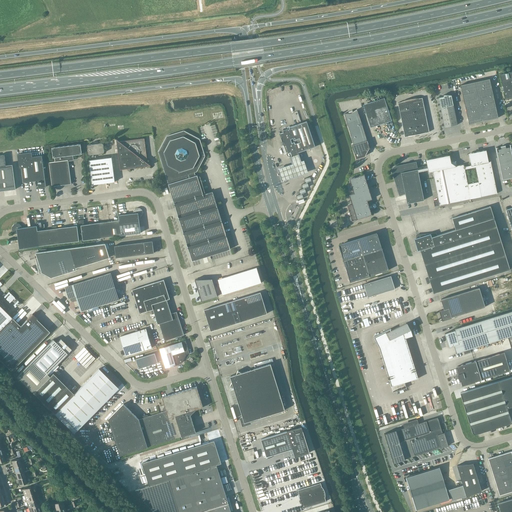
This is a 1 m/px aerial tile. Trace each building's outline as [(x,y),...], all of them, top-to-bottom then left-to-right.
[(511,71),(500,74),(506,99),(511,97),(511,71)] [(469,124),(498,118),(490,79),(461,85),(469,124)] [(439,98),(445,127),(458,125),(451,95),(439,98)] [(398,103),(405,137),(429,132),(422,98),(398,103)] [(365,106),(372,126),(390,120),(384,100),(365,106)] [(354,145),(352,145),(356,159),(365,156),(365,155),(369,149),(370,148),(357,110),(351,113),(344,114),(354,145)] [(304,122),(302,123),(310,149),(313,148),(315,147),(307,121),(304,122)] [(299,152),(310,149),(302,123),(290,127),(290,129),(288,130),(288,129),(283,131),(284,132),(280,133),(283,142),(284,141),(285,145),(284,145),(282,146),(285,154),(287,154),(288,158),(292,156),(293,156),(298,156),(298,154),(299,154),(299,152)] [(158,152),(169,187),(192,261),(231,249),(213,192),(203,195),(197,175),(196,176),(195,173),(197,172),(205,156),(200,139),(184,131),(167,136),(158,152)] [(116,139),(120,170),(151,166),(151,165),(148,163),(144,138),(120,142),(117,139),(116,139)] [(103,144),(103,143),(102,143),(89,145),(88,145),(87,146),(88,154),(89,154),(89,155),(90,155),(103,153),(104,153),(104,152),(104,144),(103,144)] [(52,187),(72,184),(68,159),(73,158),(72,155),(82,154),(81,144),(52,148),(53,158),(54,158),(55,162),(49,163),(52,187)] [(497,153),(503,180),(511,178),(511,153),(511,150),(510,147),(506,148),(506,146),(501,147),(501,149),(497,150),(498,153),(497,153)] [(464,165),(457,166),(451,162),(450,155),(426,160),(429,172),(433,171),(440,205),(497,193),(491,161),(489,162),(487,152),(485,150),(472,153),(469,156),(471,165),(464,167),(464,165)] [(29,153),(20,154),(18,156),(20,166),(22,168),(24,182),(38,180),(39,188),(46,187),(42,156),(32,157),(32,155),(29,153)] [(299,153),(290,156),(292,164),(278,169),(282,181),(308,173),(304,160),(301,161),(299,153)] [(0,191),(16,189),(13,165),(6,165),(5,155),(0,155),(0,191)] [(92,185),(115,182),(112,157),(89,160),(92,185)] [(392,172),(395,181),(399,196),(406,194),(408,204),(424,200),(417,163),(415,162),(396,166),(395,166),(394,167),(393,168),(392,169),(392,170),(392,171),(392,172)] [(354,194),(349,195),(352,205),(347,206),(349,212),(348,213),(349,215),(350,216),(351,216),(350,218),(351,221),(353,222),(356,221),(357,220),(372,215),(370,209),(372,208),(375,209),(376,207),(376,204),(373,204),(371,206),(369,206),(367,201),(372,199),(365,175),(350,179),(354,194)] [(310,177),(304,179),(306,183),(302,184),(303,189),(299,190),(300,194),(296,196),(298,200),(304,198),(302,194),(306,192),(305,188),(309,187),(307,182),(312,181),(310,177)] [(418,251),(420,250),(434,293),(510,269),(491,206),(452,218),(456,230),(432,237),(431,234),(416,235),(417,238),(414,239),(418,251)] [(141,233),(139,218),(141,217),(143,215),(143,212),(142,210),(140,208),(137,208),(135,209),(133,211),(133,213),(118,215),(119,220),(84,225),(84,220),(78,221),(79,226),(81,225),(83,240),(141,233)] [(20,249),(50,245),(79,241),(77,226),(38,231),(37,226),(22,228),(21,226),(19,224),(16,224),(14,225),(12,227),(12,229),(13,232),(15,233),(18,234),(20,249)] [(378,234),(339,246),(344,260),(343,261),(344,261),(350,282),(370,276),(370,277),(370,276),(389,270),(382,249),(383,249),(383,248),(382,248),(378,234)] [(153,241),(140,243),(114,246),(116,258),(154,253),(153,241)] [(105,244),(36,253),(42,273),(52,278),(77,270),(76,268),(110,258),(105,244)] [(218,280),(223,295),(261,283),(257,267),(218,280)] [(120,272),(121,278),(134,275),(133,269),(120,272)] [(391,276),(364,284),(364,285),(368,297),(371,296),(395,289),(391,276)] [(113,278),(90,286),(88,280),(65,287),(69,298),(70,298),(71,300),(72,302),(77,300),(81,311),(119,300),(113,278)] [(201,279),(195,280),(198,288),(197,288),(197,289),(198,289),(202,301),(218,296),(212,279),(201,279)] [(170,299),(164,280),(132,289),(140,313),(151,310),(152,314),(155,314),(158,324),(160,324),(165,341),(184,335),(177,312),(171,314),(167,300),(170,299)] [(480,287),(441,299),(444,309),(439,311),(442,321),(452,318),(452,317),(486,307),(480,287)] [(204,310),(208,320),(211,331),(267,314),(261,292),(204,310)] [(62,299),(60,301),(67,308),(68,306),(62,299)] [(511,311),(455,329),(455,330),(445,334),(449,347),(459,344),(462,352),(511,336),(511,311)] [(20,326),(12,317),(0,329),(0,360),(11,371),(49,332),(36,319),(37,318),(36,317),(32,314),(32,315),(20,326)] [(392,387),(392,386),(418,378),(418,379),(418,378),(406,338),(413,336),(411,329),(409,329),(406,323),(391,331),(390,329),(391,329),(391,328),(374,337),(380,348),(392,387)] [(126,356),(152,348),(146,329),(120,337),(126,356)] [(53,340),(16,376),(47,407),(67,388),(53,373),(49,377),(47,374),(71,349),(61,339),(57,343),(53,340)] [(166,368),(182,363),(186,355),(190,353),(186,341),(170,346),(160,349),(166,368)] [(504,352),(476,361),(457,367),(459,373),(458,375),(459,375),(460,377),(459,379),(461,379),(463,386),(482,380),(510,371),(504,352)] [(136,359),(139,369),(158,363),(155,353),(136,359)] [(232,382),(230,386),(234,388),(245,423),(285,410),(271,364),(242,373),(238,371),(236,374),(230,376),(232,382)] [(99,369),(54,414),(74,433),(118,388),(99,369)] [(511,376),(460,393),(473,433),(475,434),(511,422),(511,421),(508,408),(511,406),(511,376)] [(197,386),(162,397),(166,411),(139,419),(123,404),(109,419),(120,456),(196,432),(191,415),(196,410),(203,407),(197,386)] [(396,430),(385,433),(394,463),(405,459),(449,446),(448,445),(447,446),(443,434),(445,433),(444,432),(443,433),(438,417),(426,421),(419,423),(405,428),(396,430)] [(292,449),(295,457),(301,456),(301,455),(310,453),(303,431),(302,426),(287,431),(261,439),(266,457),(292,449)] [(209,442),(209,444),(144,464),(143,463),(142,463),(149,486),(169,479),(169,480),(179,511),(231,511),(210,442),(209,442)] [(253,449),(244,451),(246,457),(255,454),(253,449)] [(511,491),(511,452),(511,451),(488,458),(500,495),(511,491)] [(15,460),(11,461),(13,467),(21,465),(19,458),(16,459),(15,460)] [(23,464),(21,465),(13,467),(15,473),(23,471),(25,470),(23,464)] [(463,485),(449,489),(447,489),(440,469),(435,468),(406,477),(416,509),(452,498),(452,500),(482,491),(473,464),(457,466),(463,485)] [(15,473),(17,479),(25,477),(23,471),(15,473)] [(27,483),(25,477),(17,479),(19,485),(23,484),(24,484),(27,483)] [(298,490),(303,508),(326,501),(321,483),(298,490)] [(24,496),(33,493),(31,487),(29,487),(28,488),(22,490),(24,496)] [(24,496),(26,502),(35,499),(33,493),(24,496)] [(511,511),(511,498),(498,503),(500,511),(511,511)] [(28,508),(31,507),(37,505),(35,499),(26,502),(28,508)] [(55,504),(57,510),(65,507),(63,501),(59,502),(58,502),(58,503),(55,504)]
